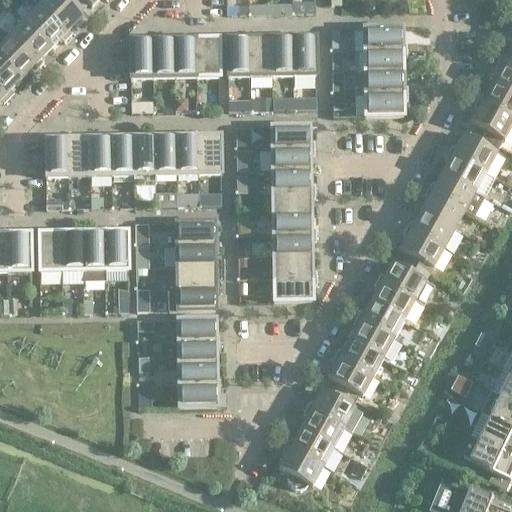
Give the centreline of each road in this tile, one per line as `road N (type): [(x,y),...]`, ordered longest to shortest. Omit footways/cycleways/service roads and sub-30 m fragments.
road 1 (residential): [(438,0),(449,84),(331,315),(234,480)]
road 2 (residential): [(0,146),(140,0)]
